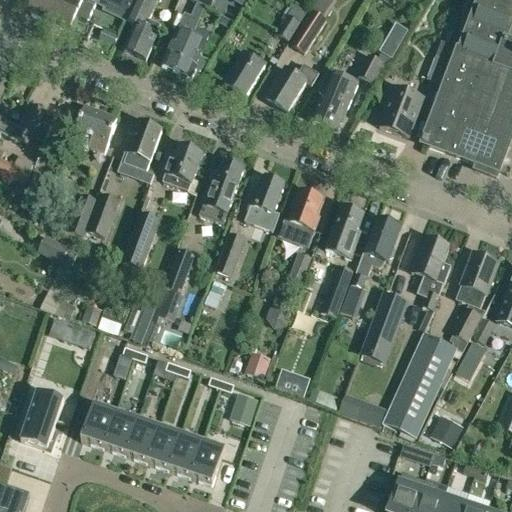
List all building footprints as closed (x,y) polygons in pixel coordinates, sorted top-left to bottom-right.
[(87,24),(34,0),(27,17),(68,36),(68,35),(86,44),(92,30),(86,27),(87,24)] [(34,0),(87,24),(94,7),(83,2),(83,3),(77,0),(34,0)] [(135,0),(104,0),(103,4),(128,16),(135,0)] [(136,0),(125,23),(135,28),(123,55),(145,64),(157,37),(160,29),(148,24),(158,1),(154,0),(136,0)] [(191,0),(209,10),(214,0),(191,0)] [(458,54),(422,147),(476,167),(474,173),(496,181),(511,136),(511,0),(477,0),(473,12),(458,54)] [(198,24),(203,12),(204,9),(198,5),(193,18),(185,15),(177,36),(176,36),(161,70),(176,77),(195,32),(198,24)] [(295,6),(287,20),(275,38),(287,46),(306,14),(295,6)] [(173,13),(166,31),(175,34),(182,16),(173,13)] [(197,29),(196,32),(195,32),(176,77),(191,83),(206,48),(211,34),(197,29)] [(303,29),(290,49),(304,58),(317,37),(303,29)] [(103,33),(98,44),(94,53),(109,59),(118,39),(103,33)] [(263,71),(241,57),(223,88),(245,102),(263,71)] [(435,59),(426,83),(440,87),(448,64),(435,59)] [(382,68),(367,60),(357,79),(372,86),(382,68)] [(305,86),(306,84),(314,89),(321,77),(305,67),(296,81),(284,73),(265,104),(287,117),(306,87),(305,86)] [(355,96),(358,87),(327,74),(318,96),(323,98),(311,126),(334,136),(340,122),(343,123),(355,96)] [(393,92),(378,131),(407,142),(422,102),(393,92)] [(0,137),(15,146),(17,142),(26,148),(30,141),(43,118),(44,117),(29,108),(16,131),(0,122),(0,137)] [(117,123),(84,111),(74,136),(91,142),(87,151),(104,157),(117,123)] [(43,118),(30,141),(40,146),(50,122),(43,118)] [(161,135),(138,126),(132,142),(129,140),(123,156),(127,158),(123,168),(145,176),(149,166),(150,166),(161,135)] [(202,158),(179,149),(172,165),(169,164),(164,177),(165,178),(161,186),(176,192),(180,183),(191,187),(202,158)] [(19,161),(14,170),(26,176),(31,167),(19,161)] [(0,163),(0,174),(23,188),(28,178),(0,163)] [(202,220),(222,227),(231,203),(232,203),(243,174),(222,166),(217,179),(213,177),(206,193),(209,194),(202,213),(200,220),(202,220)] [(22,197),(23,197),(30,200),(31,200),(40,177),(31,174),(22,197)] [(279,217),(274,215),(280,199),(284,189),(263,181),(258,195),(254,193),(248,209),(250,210),(246,221),(274,232),(279,217)] [(300,195),(288,226),(285,235),(310,245),(313,235),(314,235),(319,222),(316,221),(322,203),(300,195)] [(101,197),(87,235),(106,243),(121,205),(101,197)] [(96,204),(81,199),(67,236),(82,242),(96,204)] [(341,211),(329,242),(325,251),(351,261),(355,251),(361,237),(357,236),(363,219),(341,211)] [(142,215),(123,266),(143,274),(162,222),(142,215)] [(400,232),(376,223),(363,257),(373,260),(370,270),(384,275),(387,266),(388,266),(400,232)] [(244,244),(229,238),(215,276),(230,281),(244,244)] [(38,256),(72,272),(79,256),(46,240),(38,256)] [(410,276),(435,286),(445,289),(453,269),(443,266),(449,251),(426,242),(422,255),(419,253),(410,276)] [(180,255),(166,293),(183,299),(197,261),(180,255)] [(300,257),(290,279),(304,285),(313,262),(300,257)] [(498,266),(473,257),(460,289),(461,289),(455,304),(480,313),(485,298),(486,299),(498,266)] [(321,317),(337,322),(354,275),(338,269),(321,317)] [(366,281),(355,277),(351,289),(361,293),(366,281)] [(511,281),(504,303),(506,304),(503,312),(511,315),(511,281)] [(439,297),(428,293),(423,308),(434,312),(439,297)] [(406,307),(384,299),(361,359),(384,367),(406,307)] [(481,321),(469,315),(456,341),(467,347),(481,321)] [(482,321),(472,341),(484,347),(495,327),(482,321)] [(49,339),(69,346),(75,329),(55,322),(49,339)] [(455,354),(423,339),(383,428),(415,443),(455,354)] [(468,384),(484,352),(472,346),(455,378),(468,384)] [(133,363),(135,355),(124,351),(122,359),(133,363)] [(147,359),(135,355),(133,363),(144,367),(147,359)] [(262,381),(269,362),(251,356),(245,375),(262,381)] [(165,374),(176,377),(179,370),(167,366),(165,374)] [(190,374),(179,370),(176,377),(188,381),(190,374)] [(14,389),(23,393),(29,374),(20,371),(14,389)] [(309,383),(280,373),(274,392),(303,402),(309,383)] [(219,392),(222,384),(211,381),(208,388),(219,392)] [(222,384),(219,392),(231,396),(233,388),(222,384)] [(37,395),(20,444),(47,453),(64,404),(37,395)] [(251,424),(258,404),(238,398),(231,417),(251,424)] [(387,413),(345,398),(339,415),(381,431),(387,413)] [(103,452),(115,415),(93,408),(80,445),(103,452)] [(125,460),(137,423),(115,415),(103,452),(125,460)] [(499,432),(511,438),(511,437),(511,423),(504,420),(499,432)] [(146,467),(159,430),(137,423),(125,460),(146,467)] [(430,439),(451,450),(458,438),(437,427),(430,439)] [(168,474),(180,437),(159,430),(146,467),(168,474)] [(168,474),(189,481),(202,444),(180,437),(168,474)] [(202,444),(189,481),(212,489),(224,452),(202,444)] [(431,466),(434,458),(422,454),(420,462),(431,466)] [(434,458),(431,466),(442,469),(445,462),(434,458)] [(0,511),(25,511),(29,500),(6,492),(2,490),(8,471),(0,467),(0,511)] [(463,476),(474,480),(477,472),(465,468),(463,476)] [(488,476),(477,472),(474,480),(486,484),(488,476)] [(390,511),(415,511),(424,485),(402,477),(390,511)] [(424,485),(415,511),(439,511),(443,501),(422,494),(425,485),(424,485)] [(439,511),(463,511),(464,508),(443,501),(439,511)]
